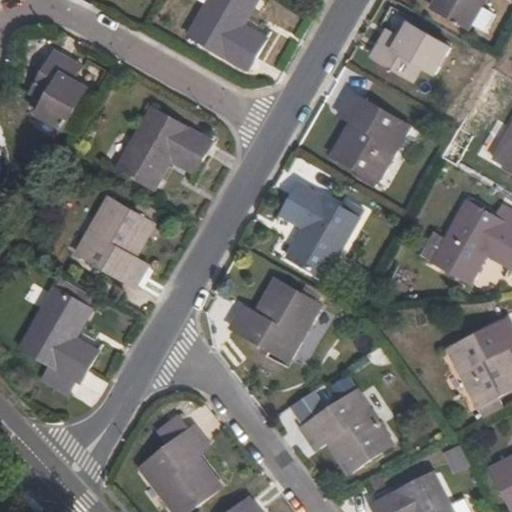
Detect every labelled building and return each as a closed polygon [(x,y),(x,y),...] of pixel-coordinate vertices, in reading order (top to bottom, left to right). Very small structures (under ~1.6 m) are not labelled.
[(259,0),(207,0),(206,3),(187,35),(248,71),(268,37),(245,24),(259,0)] [(468,29),(485,0),(434,0),(430,8),(468,29)] [(395,46),(383,39),(371,59),(415,84),(423,69),(436,76),(453,47),(410,22),(401,37),(395,46)] [(395,46),(401,37),(388,29),(383,39),(395,46)] [(87,88),(74,81),(65,76),(72,61),(54,51),(30,93),(43,100),(36,113),(65,129),(87,88)] [(65,76),(74,81),(82,67),(72,61),(65,76)] [(356,112),(351,121),(332,155),(378,182),(411,125),(352,91),(344,106),(356,112)] [(356,112),(344,106),(339,115),(351,121),(356,112)] [(213,141),(151,107),(117,168),(156,190),(172,161),(195,174),(213,141)] [(511,126),(494,158),(511,169),(511,126)] [(326,279),(361,217),(300,182),(281,216),(304,229),(288,257),(326,279)] [(131,266),(135,259),(154,224),(108,198),(77,254),(135,286),(143,272),(131,266)] [(444,243),(435,259),(433,262),(471,284),(487,255),(511,269),(511,266),(511,213),(506,223),(467,201),(444,243)] [(435,259),(444,243),(434,236),(425,252),(435,259)] [(131,266),(143,272),(147,266),(135,259),(131,266)] [(256,311),(244,305),(231,328),(291,363),(324,305),(276,277),(256,311)] [(93,310),(54,288),(19,348),(51,367),(44,379),(72,396),(79,383),(80,383),(99,351),(77,338),(93,310)] [(511,391),(511,354),(509,349),(505,341),(511,337),(511,319),(448,351),(478,408),(496,399),(511,391)] [(301,429),(311,442),(322,434),(329,444),(350,475),(396,444),(360,390),(301,429)] [(478,408),(484,420),(502,410),(496,399),(478,408)] [(156,429),(170,447),(192,430),(178,412),(156,429)] [(189,511),(223,487),(199,456),(193,448),(205,439),(196,427),(192,430),(170,447),(142,469),(175,511),(189,511)] [(317,451),(329,444),(322,434),(311,442),(317,451)] [(193,448),(199,456),(211,447),(205,439),(193,448)] [(445,454),(455,478),(473,470),(463,446),(445,454)] [(511,509),(511,456),(491,467),(511,509)] [(376,511),(475,511),(469,499),(453,507),(435,472),(372,505),(376,511)] [(261,511),(251,498),(232,511),(261,511)]
